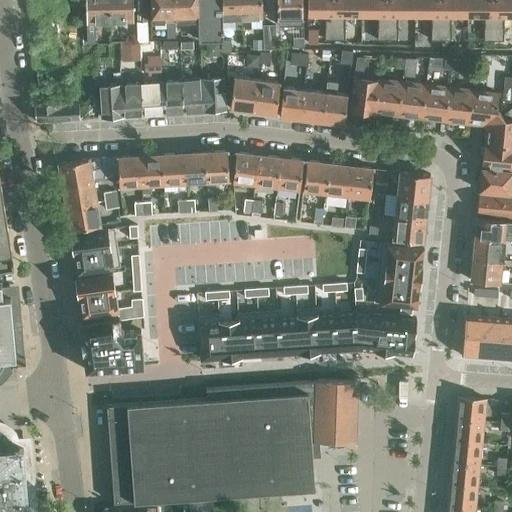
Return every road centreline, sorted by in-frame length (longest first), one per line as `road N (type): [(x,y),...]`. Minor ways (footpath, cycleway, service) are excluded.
road 1 (residential): [(437,374),(454,184),(429,153),(225,131),(21,145)]
road 2 (residential): [(58,384),(21,145)]
road 3 (residential): [(21,145),(4,0)]
road 4 (residential): [(421,511),(437,374)]
road 5 (residential): [(72,511),(58,384)]
